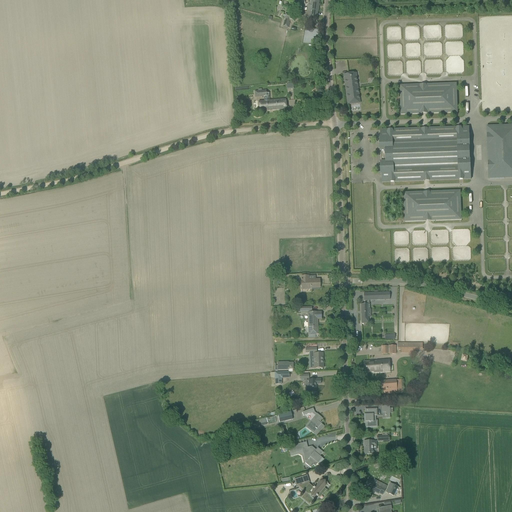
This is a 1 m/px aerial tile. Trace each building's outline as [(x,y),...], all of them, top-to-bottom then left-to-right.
[(310,5),(306,5),(310,5),(309,12),(305,12),(304,18),(308,18),(308,20),(317,21),(318,15),(317,15),(318,12),(319,7),(318,7),(318,6),(319,6),(319,4),(310,3),(310,5)] [(359,103),(356,82),(355,73),(344,75),(348,105),(359,103)] [(400,86),(401,114),(457,112),(456,84),(400,86)] [(264,101),(258,102),(259,111),(286,109),(285,99),(269,101),(269,93),(266,93),(266,90),(265,90),(265,91),(261,91),(261,97),(263,97),(264,101)] [(511,177),(511,125),(487,126),(488,179),(511,177)] [(380,162),(381,174),(382,174),(382,182),(471,179),(469,127),(380,130),(380,138),(379,138),(380,151),(381,151),(381,162),(380,162)] [(404,193),(405,221),(460,219),(459,191),(404,193)] [(301,280),(301,289),(310,289),(310,288),(320,288),(320,280),(310,280),(310,281),(308,281),(308,276),(301,276),(302,280),(301,280)] [(364,303),(360,304),(361,324),(369,323),(368,317),(368,309),(370,309),(370,304),(369,304),(369,301),(390,300),(389,293),(363,293),(364,301),(364,303)] [(297,313),(300,313),(300,312),(308,311),(309,335),(318,335),(318,327),(317,327),(317,322),(315,322),(315,319),(321,319),(321,312),(316,313),(316,312),(312,312),(311,308),(297,308),(297,313)] [(397,343),(397,350),(401,350),(401,353),(415,353),(415,351),(415,343),(397,343)] [(381,354),(396,354),(396,346),(388,346),(381,346),(381,354)] [(313,354),(314,369),(323,368),(322,353),(316,353),(316,348),(305,348),(305,353),(306,353),(313,353),(313,354)] [(364,362),(365,372),(374,372),(373,370),(382,370),(383,372),(389,372),(388,360),(364,362)] [(275,363),(274,363),(274,370),(277,370),(288,370),(288,372),(289,372),(292,372),(292,369),(293,369),(293,363),(288,363),(288,362),(277,362),(277,365),(275,365),(275,363)] [(288,372),(274,372),(275,385),(282,385),(282,378),(289,378),(289,372),(288,372)] [(308,381),(305,381),(306,393),(316,392),(316,387),(316,384),(321,384),(320,379),(316,380),(308,380),(308,381)] [(380,382),(381,395),(402,393),(401,380),(380,382)] [(283,413),(277,415),(279,423),(293,419),(290,410),(282,412),(283,413)] [(372,421),(372,415),(376,415),(376,410),(365,410),(366,415),(365,415),(365,422),(366,422),(366,427),(377,427),(376,421),(372,421)] [(317,414),(306,427),(316,436),(324,427),(321,424),(322,423),(320,421),(322,419),(317,414)] [(365,448),(364,448),(364,455),(365,455),(365,454),(368,454),(373,454),(373,450),(373,446),(377,446),(376,441),(373,441),(373,440),(373,441),(368,441),(365,441),(365,448)] [(286,447),(287,453),(299,450),(298,444),(286,447)] [(318,448),(315,452),(311,449),(312,447),(301,449),(301,450),(305,453),(307,461),(305,463),(311,468),(316,462),(318,464),(318,463),(317,462),(321,458),(322,458),(320,456),(323,453),(318,448)] [(302,477),(294,479),(296,487),(299,486),(310,496),(314,499),(316,496),(317,497),(318,496),(317,496),(318,495),(319,496),(324,490),(323,489),(327,484),(329,485),(321,479),(322,478),(318,482),(313,487),(308,483),(304,485),(302,477)] [(366,484),(365,486),(370,489),(369,490),(378,494),(379,493),(382,495),(386,487),(387,486),(380,482),(379,483),(378,485),(373,482),(373,481),(368,479),(368,480),(366,483),(365,484),(366,484)] [(393,496),(397,487),(390,483),(388,487),(392,489),(389,494),(393,496)]
